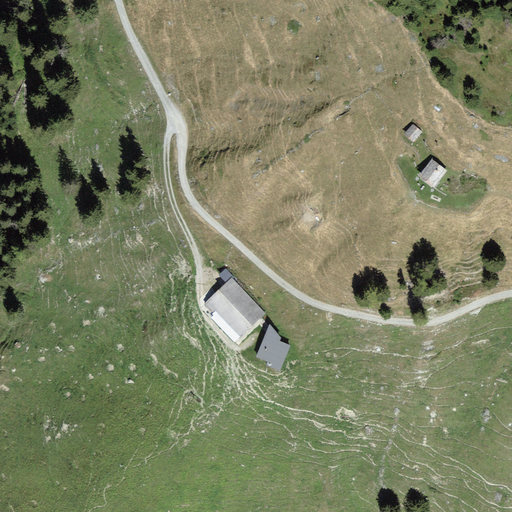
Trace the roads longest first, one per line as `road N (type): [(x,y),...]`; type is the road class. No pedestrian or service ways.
road 1 (track): [(116,0),(177,130),(189,196),(291,291),(332,310),(431,324),(511,294)]
road 2 (track): [(235,344),(204,310),(196,253),(169,192),(165,145),(174,123)]
